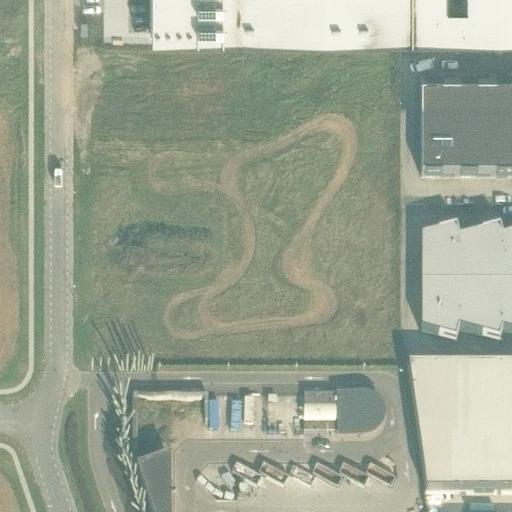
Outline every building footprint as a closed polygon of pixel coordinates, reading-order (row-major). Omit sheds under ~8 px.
[(511,0),(149,0),(149,34),(511,34),(511,0)] [(511,74),(420,75),(420,179),(511,178),(511,74)] [(511,237),(501,241),(498,231),(458,242),(455,231),(420,240),(420,335),(455,344),(458,333),(498,344),(501,334),(511,337),(511,237)] [(70,317),(87,317),(88,284),(71,284),(70,317)] [(511,368),(407,369),(425,495),(511,494),(511,368)] [(335,398),(303,398),(303,434),(335,434),(335,398)] [(336,399),(336,436),(362,436),(371,433),(378,427),(380,417),(378,408),(371,402),(362,399),(336,399)] [(155,511),(154,478),(161,476),(161,463),(145,464),(120,472),(120,479),(131,511),(155,511)]
